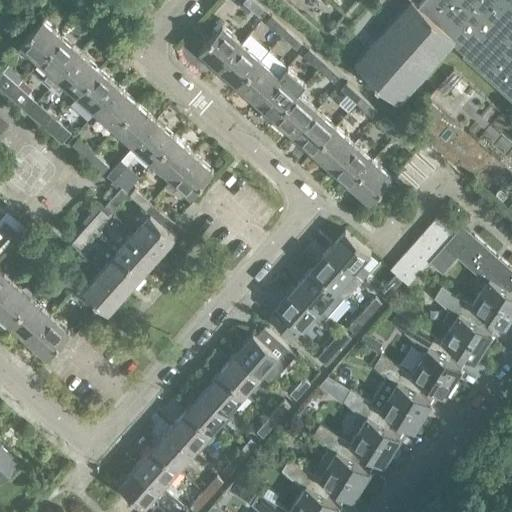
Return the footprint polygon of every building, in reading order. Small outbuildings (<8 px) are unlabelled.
[(244,0),(258,13),(264,6),(257,0),(244,0)] [(413,0),(408,0),(368,46),(354,62),(399,102),(453,41),(456,38),(418,4),(413,0)] [(511,0),(421,0),(418,4),(456,38),(453,41),(464,51),(462,52),(511,97),(511,0)] [(280,32),(286,26),(272,13),(266,19),(280,32)] [(41,16),(18,42),(37,59),(60,34),(41,16)] [(197,49),(216,66),(239,40),(220,23),(197,49)] [(297,47),(303,40),(286,26),(280,32),(297,47)] [(50,82),(79,50),(60,34),(37,59),(50,71),(44,77),(50,82)] [(239,40),(216,66),(235,83),(258,57),(239,40)] [(318,66),(324,59),(309,46),(303,53),(318,66)] [(75,93),(98,67),(79,50),(50,82),(59,90),(64,84),(75,93)] [(258,57),(235,83),(254,100),(277,74),(258,57)] [(334,80),(340,74),(324,59),(318,66),(334,80)] [(10,63),(4,70),(3,69),(0,72),(0,85),(7,93),(23,75),(10,63)] [(296,91),(286,82),(295,72),(286,64),(277,74),(254,100),(273,116),(296,91)] [(98,67),(75,93),(94,110),(117,84),(98,67)] [(25,77),(23,75),(7,93),(24,108),(34,97),(29,92),(33,88),(23,79),(25,77)] [(361,93),(347,80),(341,86),(355,100),(361,93)] [(117,84),(94,110),(112,127),(135,101),(117,84)] [(296,91),(273,116),(291,133),(314,108),(296,91)] [(361,93),(355,100),(372,114),(378,107),(361,93)] [(135,101),(112,127),(131,143),(154,118),(135,101)] [(41,102),(31,114),(45,126),(55,115),(41,102)] [(314,108),(291,133),(310,150),(333,124),(314,108)] [(400,127),(384,113),(378,120),(387,127),(384,130),(390,136),(393,133),(394,134),(400,127)] [(55,115),(45,126),(62,141),(72,130),(55,115)] [(154,118),(131,143),(150,160),(173,135),(154,118)] [(333,124),(310,150),(329,167),(352,141),(333,124)] [(410,147),(415,141),(400,127),(394,134),(410,147)] [(173,135),(150,160),(169,177),(192,151),(173,135)] [(72,142),(104,170),(109,164),(78,136),(72,142)] [(443,157),(423,140),(415,148),(435,166),(443,157)] [(352,141),(329,167),(348,183),(371,158),(352,141)] [(435,166),(415,148),(407,158),(427,175),(435,166)] [(192,151),(169,177),(170,178),(165,183),(173,190),(178,185),(188,195),(211,169),(192,151)] [(121,157),(107,173),(114,179),(128,163),(121,157)] [(371,158),(348,183),(367,201),(390,175),(371,158)] [(427,175),(407,158),(399,167),(419,184),(427,175)] [(419,184),(399,167),(391,176),(410,193),(418,185),(419,184)] [(121,184),(107,200),(114,206),(128,190),(121,184)] [(151,211),(134,231),(159,253),(177,234),(160,220),(166,213),(135,185),(129,192),(151,211)] [(87,223),(94,229),(108,213),(101,207),(87,223)] [(456,228),(438,213),(430,222),(448,237),(456,228)] [(0,224),(14,237),(20,231),(5,218),(0,224)] [(448,237),(430,222),(422,231),(440,246),(443,243),(448,238),(448,237)] [(429,259),(443,270),(457,254),(487,280),(473,303),(472,304),(480,309),(505,325),(511,314),(511,292),(509,291),(511,287),(505,283),(511,272),(511,267),(462,222),(456,228),(448,237),(448,238),(443,243),(440,246),(432,255),(429,259)] [(73,238),(74,238),(80,244),(94,229),(87,223),(73,238)] [(343,228),(326,247),(361,279),(370,270),(361,261),(369,252),(343,228)] [(31,252),(37,245),(20,231),(14,237),(31,252)] [(134,231),(117,249),(143,272),(159,253),(134,231)] [(440,246),(422,231),(414,240),(432,255),(440,246)] [(432,255),(414,240),(406,249),(424,264),(428,260),(429,259),(432,255)] [(59,267),(73,251),(67,245),(53,261),(59,267)] [(361,279),(326,247),(309,266),(335,289),(347,277),(356,285),(361,279)] [(32,270),(46,254),(39,248),(25,264),(32,270)] [(117,249),(100,268),(126,291),(143,272),(117,249)] [(424,264),(406,249),(398,258),(416,273),(424,264)] [(416,273),(398,258),(390,267),(396,272),(402,278),(405,280),(408,283),(416,273)] [(335,289),(309,266),(293,284),(319,308),(335,289)] [(62,268),(56,275),(70,287),(75,280),(62,268)] [(100,268),(83,287),(93,296),(109,310),(126,291),(100,268)] [(0,271),(0,290),(9,280),(0,271)] [(388,293),(402,278),(396,272),(381,287),(388,293)] [(9,280),(0,290),(0,315),(6,321),(28,296),(9,280)] [(87,302),(93,296),(83,287),(75,280),(70,287),(87,302)] [(450,308),(443,319),(450,323),(442,336),(441,338),(450,343),(475,359),(493,331),(473,319),(480,309),(472,304),(473,303),(442,283),(434,294),(450,308)] [(319,308),(293,284),(276,304),(277,305),(268,314),(291,335),(300,326),(302,327),(319,308)] [(366,317),(381,299),(375,294),(360,312),(366,317)] [(28,296),(6,321),(25,338),(47,313),(28,296)] [(366,317),(360,312),(348,325),(355,331),(366,317)] [(47,313),(25,338),(44,355),(66,330),(47,313)] [(420,377),(445,393),(462,366),(443,354),(450,343),(441,338),(442,336),(412,318),(405,329),(426,348),(412,371),(411,372),(420,377)] [(251,331),(234,351),(260,374),(277,355),(251,331)] [(334,354),(349,338),(342,332),(328,348),(334,354)] [(260,374),(234,351),(217,369),(243,393),(260,374)] [(411,372),(412,371),(380,351),(373,362),(395,383),(381,406),(381,407),(389,412),(415,428),(432,400),(413,388),(420,377),(411,372)] [(243,393),(217,369),(200,388),(226,411),(243,393)] [(310,381),(310,380),(304,375),(290,391),(296,397),(310,381)] [(351,440),(350,441),(359,446),(384,462),(401,435),(382,422),(389,412),(381,407),(381,406),(350,387),(343,398),(366,417),(351,440)] [(226,411),(200,388),(183,407),(209,430),(226,411)] [(275,420),(291,403),(284,397),(269,415),(275,420)] [(209,430),(183,407),(166,425),(192,449),(209,430)] [(275,420),(269,415),(257,428),(263,434),(275,420)] [(328,481),(354,497),(371,469),(352,457),(359,446),(350,441),(351,440),(319,420),(312,432),(328,446),(313,470),(312,471),(328,481)] [(192,449),(166,425),(150,444),(176,467),(192,449)] [(235,452),(241,458),(257,441),(250,435),(235,452)] [(176,467),(150,444),(133,463),(159,486),(176,467)] [(0,477),(16,460),(0,445),(0,477)] [(223,466),(230,472),(241,458),(235,452),(223,466)] [(290,455),(283,467),(304,486),(290,509),(289,510),(292,511),(334,511),(340,503),(321,491),(328,481),(312,471),(313,470),(290,455)] [(159,486),(133,463),(115,482),(141,505),(159,486)] [(208,496),(224,478),(217,473),(202,490),(208,496)] [(208,496),(202,490),(189,504),(196,510),(208,496)] [(259,490),(252,501),(264,511),(292,511),(289,510),(290,509),(259,490)] [(209,509),(213,511),(233,511),(214,500),(209,509)]
